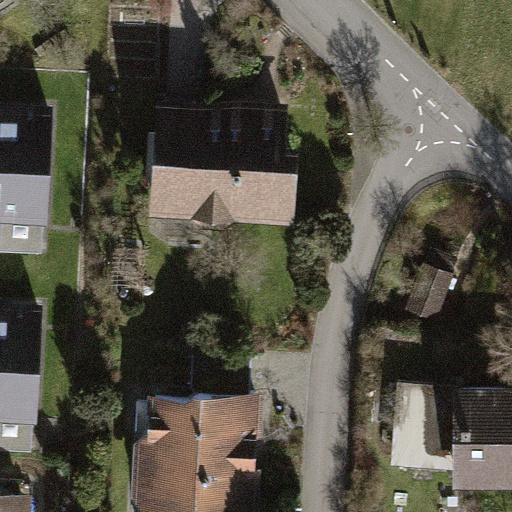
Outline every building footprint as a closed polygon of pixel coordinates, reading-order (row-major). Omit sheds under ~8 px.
[(300,106),(163,102),(158,227),(296,232),(300,106)] [(63,117),(0,111),(0,229),(52,234),(63,117)] [(49,311),(0,307),(0,429),(40,433),(49,311)] [(511,398),(465,398),(464,501),(511,501),(511,398)] [(269,511),(272,405),(146,402),(144,511),(269,511)] [(35,511),(36,501),(0,498),(0,511),(35,511)]
